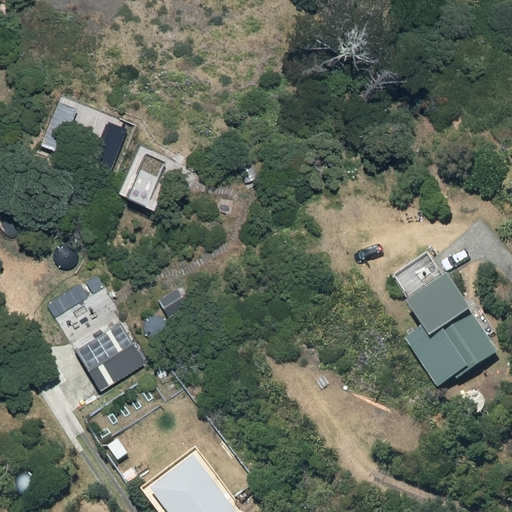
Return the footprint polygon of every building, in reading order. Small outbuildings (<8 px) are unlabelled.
[(499,351),(448,275),(407,302),(423,326),(407,337),(439,385),(455,375),(457,378),(499,351)] [(80,286),(48,306),(55,318),(87,298),(80,286)] [(120,323),(74,350),(100,392),(145,365),(120,323)] [(299,348),(307,367),(322,361),(314,342),(299,348)] [(337,414),(382,436),(390,419),(345,398),(337,414)] [(239,511),(196,456),(152,489),(169,511),(239,511)]
